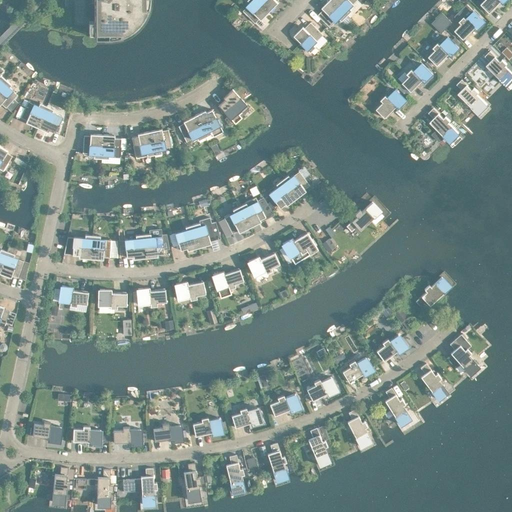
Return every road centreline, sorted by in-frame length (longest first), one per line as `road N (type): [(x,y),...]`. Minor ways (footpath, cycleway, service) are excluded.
road 1 (residential): [(46,449),(153,452),(256,430),(389,367),(445,322)]
road 2 (residential): [(36,259),(123,266),(180,257),(246,240),(322,189)]
road 3 (residential): [(60,151),(76,114),(148,110),(214,75)]
road 4 (residential): [(394,111),(511,3)]
road 5 (residential): [(2,421),(28,293)]
